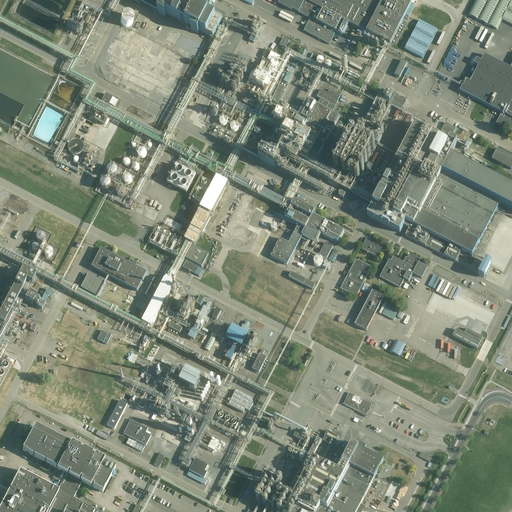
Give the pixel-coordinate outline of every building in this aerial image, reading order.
[(164,0),(160,9),(158,13),(165,17),(167,13),(175,17),(180,20),(190,25),(192,26),(193,27),(192,31),(199,34),(201,31),(214,38),(223,22),(209,15),(212,9),(205,6),(207,2),(202,0),(188,0),(187,3),(186,3),(180,0),(164,0)] [(329,45),(336,32),(343,36),(349,24),(362,30),(361,31),(367,34),(368,33),(391,46),(412,5),(401,0),(282,0),(280,3),(310,19),(304,32),(329,45)] [(511,2),(508,0),(476,0),(468,16),(497,32),(502,22),(511,27),(511,2)] [(126,29),(141,19),(135,9),(120,19),(126,29)] [(99,22),(106,27),(110,20),(103,15),(99,22)] [(69,30),(88,36),(90,30),(78,26),(79,22),(72,20),(69,30)] [(419,20),(414,30),(432,39),(437,29),(419,20)] [(414,30),(409,39),(427,49),(432,39),(414,30)] [(280,46),(286,49),(290,42),(284,39),(280,46)] [(409,39),(404,49),(422,58),(427,49),(409,39)] [(188,82),(161,73),(161,70),(159,70),(162,58),(148,53),(147,55),(139,52),(138,55),(110,45),(108,52),(111,53),(105,70),(109,72),(106,80),(150,95),(154,96),(155,92),(177,99),(179,94),(183,95),(186,86),(188,82)] [(269,73),(275,76),(280,66),(279,66),(282,61),(280,60),(281,59),(272,54),(268,61),(273,63),(271,66),(272,67),(269,73)] [(467,81),(461,91),(461,92),(502,114),(497,125),(511,132),(511,70),(485,56),(482,62),(477,60),(475,65),(479,67),(471,83),(467,81)] [(394,76),(399,78),(407,64),(402,61),(394,76)] [(226,75),(225,77),(222,75),(218,82),(222,84),(220,88),(219,87),(217,91),(235,101),(250,72),(241,67),(240,66),(233,63),(233,64),(232,64),(232,65),(230,68),(229,69),(229,70),(227,74),(226,74),(226,75)] [(331,73),(338,76),(343,67),(335,64),(331,73)] [(284,82),(289,84),(293,76),(289,73),(284,82)] [(352,73),(349,79),(360,85),(364,79),(352,73)] [(317,80),(305,74),(299,86),(302,88),(301,90),(309,94),(317,80)] [(286,89),(280,86),(272,100),(271,100),(270,102),(278,105),(286,89)] [(314,105),(313,108),(302,128),(298,126),(293,135),(290,134),(289,136),(288,136),(287,139),(290,141),(290,142),(286,150),(301,158),(302,157),(309,160),(312,154),(319,158),(323,152),(340,118),(332,114),(341,97),(330,91),(328,94),(321,91),(317,98),(321,100),(317,106),(314,105)] [(402,109),(404,110),(407,103),(389,94),(386,100),(399,108),(401,105),(401,106),(402,107),(402,108),(402,109)] [(105,95),(100,104),(107,107),(112,98),(105,95)] [(117,106),(120,100),(115,97),(112,103),(117,106)] [(253,108),(254,108),(256,109),(257,107),(255,106),(257,102),(247,97),(244,103),(253,108)] [(361,131),(367,134),(382,104),(377,101),(361,131)] [(207,121),(214,124),(219,113),(221,113),(222,111),(213,107),(207,121)] [(289,121),(293,112),(288,109),(285,115),(283,114),(281,118),(289,121)] [(238,122),(233,126),(237,132),(243,128),(238,122)] [(137,123),(136,126),(163,141),(167,134),(146,124),(144,127),(137,123)] [(384,186),(368,217),(400,233),(406,223),(412,226),(406,237),(456,263),(462,252),(473,257),(496,212),(500,204),(511,210),(511,189),(509,187),(451,157),(458,143),(451,140),(449,143),(448,142),(454,129),(444,124),(441,130),(439,133),(437,137),(436,136),(416,125),(401,153),(400,155),(386,181),(384,186)] [(83,150),(83,148),(83,147),(82,145),(82,144),(81,143),(80,142),(78,142),(78,141),(76,141),(74,141),(73,141),(71,142),(70,143),(69,144),(69,145),(68,146),(68,148),(68,149),(68,151),(69,152),(70,154),(71,155),(72,155),(74,156),(75,156),(76,156),(78,155),(80,155),(81,154),(81,153),(82,151),(83,150)] [(179,155),(188,159),(192,153),(183,148),(179,155)] [(147,156),(147,154),(147,152),(146,151),(145,150),(144,149),(143,149),(141,149),(140,150),(139,150),(138,152),(138,153),(138,154),(138,155),(138,156),(139,157),(140,158),(141,158),(142,159),(144,158),(146,157),(147,156)] [(161,150),(149,174),(154,176),(167,153),(161,150)] [(492,159),(511,170),(511,168),(511,157),(497,150),(492,159)] [(128,155),(124,164),(132,168),(136,159),(128,155)] [(203,165),(218,173),(222,164),(207,156),(203,165)] [(192,192),(202,172),(182,162),(176,175),(175,174),(172,182),(192,192)] [(117,174),(117,173),(117,171),(116,170),(114,169),(113,168),(112,168),(110,168),(108,170),(107,171),(107,172),(107,173),(107,175),(108,177),(110,178),(111,178),(112,178),(114,178),(116,177),(116,176),(117,175),(117,174)] [(132,183),(133,181),(132,179),(132,178),(131,178),(130,177),(129,176),(128,176),(127,176),(126,177),(125,178),(124,179),(123,181),(124,183),(125,184),(125,185),(126,185),(128,186),(130,185),(132,184),(132,183)] [(111,188),(111,186),(111,184),(110,182),(109,182),(108,181),(106,180),(104,181),(103,181),(103,182),(102,182),(101,183),(101,185),(101,187),(102,189),(103,190),(104,190),(106,191),(107,191),(108,190),(110,189),(111,188)] [(126,195),(126,194),(126,193),(126,192),(125,190),(123,189),(122,189),(120,189),(118,190),(117,191),(117,192),(117,193),(117,195),(118,197),(119,198),(120,198),(121,198),(123,198),(124,198),(125,197),(126,195)] [(275,250),(272,256),(288,264),(291,258),(303,236),(316,243),(318,239),(319,237),(321,234),(339,243),(345,233),(326,223),(313,216),(315,213),(306,209),(303,207),(286,198),(277,214),(299,225),(295,232),(296,232),(290,244),(281,240),(275,250)] [(44,240),(44,238),(44,237),(43,235),(42,234),(41,234),(40,234),(39,234),(37,235),(36,236),(36,237),(35,238),(36,240),(36,241),(37,242),(38,242),(39,243),(40,243),(41,243),(42,242),(43,242),(44,240)] [(362,250),(378,259),(383,248),(367,240),(362,250)] [(320,255),(327,259),(333,248),(326,244),(320,255)] [(52,255),(53,253),(52,252),(51,250),(50,249),(49,249),(48,249),(47,249),(46,249),(45,250),(44,252),(44,253),(44,255),(45,257),(46,258),(48,258),(50,258),(51,257),(52,255)] [(188,262),(205,270),(211,258),(194,249),(188,262)] [(101,250),(95,262),(92,268),(137,292),(147,274),(134,267),(136,264),(131,262),(129,265),(101,250)] [(334,250),(328,261),(334,263),(339,253),(334,250)] [(389,260),(379,278),(399,289),(404,280),(408,282),(412,274),(417,277),(421,279),(427,269),(427,268),(418,264),(420,261),(419,260),(416,259),(410,255),(407,260),(406,259),(403,263),(395,259),(393,258),(391,261),(389,260)] [(323,265),(323,263),(323,261),(323,260),(322,259),(320,258),(318,258),(317,258),(316,258),(315,259),(314,260),(314,261),(313,263),(314,265),(314,266),(315,266),(316,267),(318,268),(319,268),(320,268),(321,267),(322,267),(323,266),(323,265)] [(340,290),(357,299),(373,268),(356,259),(340,290)] [(478,277),(484,280),(485,278),(486,279),(492,268),(491,268),(491,266),(492,265),(486,262),(485,263),(478,277)] [(0,314),(0,337),(5,340),(8,335),(14,339),(16,335),(17,336),(19,332),(30,312),(20,307),(26,294),(27,295),(32,287),(35,288),(39,281),(30,276),(31,273),(24,270),(0,314)] [(157,279),(162,282),(165,276),(160,273),(157,279)] [(315,285),(292,273),(289,278),(313,290),(315,285)] [(105,284),(101,282),(88,275),(81,289),(98,298),(105,284)] [(145,297),(154,302),(163,284),(154,280),(145,297)] [(27,302),(42,310),(48,299),(50,300),(53,294),(46,290),(41,300),(31,295),(27,302)] [(372,292),(370,296),(355,326),(366,332),(384,298),(372,292)] [(196,307),(200,309),(205,301),(200,299),(196,307)] [(74,304),(85,309),(86,307),(76,301),(74,304)] [(137,308),(142,311),(145,305),(140,302),(137,308)] [(198,319),(188,339),(195,342),(204,324),(205,325),(209,319),(206,318),(210,310),(209,310),(211,305),(207,303),(205,308),(203,307),(200,314),(196,312),(193,316),(198,319)] [(382,315),(394,321),(399,310),(388,304),(382,315)] [(212,318),(217,321),(221,313),(216,311),(212,318)] [(232,331),(226,343),(228,344),(227,345),(231,347),(231,346),(240,351),(247,339),(244,337),(249,329),(247,328),(249,324),(245,322),(243,326),(241,324),(236,333),(232,331)] [(168,328),(179,334),(182,330),(170,324),(168,328)] [(456,331),(456,330),(453,337),(477,350),(483,338),(467,330),(464,335),(456,331)] [(103,332),(98,341),(104,344),(107,345),(112,336),(109,334),(109,335),(103,332)] [(394,341),(389,352),(399,357),(405,347),(394,341)] [(258,374),(267,358),(262,355),(264,352),(262,350),(252,370),(258,374)] [(501,354),(498,361),(504,364),(508,357),(501,354)] [(0,389),(12,367),(1,361),(0,363),(0,389)] [(184,379),(199,388),(206,374),(191,366),(184,379)] [(231,404),(246,412),(247,409),(251,411),(255,403),(251,401),(253,397),(239,389),(231,404)] [(346,405),(368,417),(374,406),(352,394),(346,405)] [(108,426),(115,429),(128,404),(121,400),(108,426)] [(217,418),(237,429),(240,423),(242,424),(244,421),(222,410),(217,418)] [(132,419),(124,433),(135,439),(133,442),(129,439),(126,445),(142,453),(144,447),(136,443),(137,440),(147,445),(152,435),(146,433),(149,428),(132,419)] [(98,511),(73,498),(81,482),(104,493),(116,469),(62,441),(32,425),(22,445),(19,449),(67,474),(58,491),(40,481),(43,476),(27,468),(24,473),(20,471),(9,490),(7,489),(4,495),(6,496),(0,508),(0,511),(98,511)] [(300,429),(297,435),(305,439),(308,433),(300,429)] [(339,437),(327,432),(325,437),(323,441),(330,445),(329,447),(333,449),(339,437)] [(213,453),(215,453),(216,451),(216,453),(217,453),(219,449),(221,450),(222,447),(225,448),(227,444),(223,441),(222,442),(214,438),(210,447),(215,450),(213,453)] [(285,511),(357,511),(361,506),(362,504),(364,500),(365,497),(372,484),(381,466),(384,461),(365,452),(367,448),(360,445),(358,448),(352,445),(351,447),(345,443),(341,449),(348,453),(348,454),(338,473),(313,460),(315,457),(314,457),(322,441),(318,438),(313,448),(314,448),(312,450),(312,451),(303,467),(291,490),(295,493),(285,511)] [(159,454),(154,464),(153,465),(158,468),(164,457),(159,454)] [(210,466),(197,459),(188,477),(203,485),(209,473),(207,472),(210,466)] [(384,496),(394,501),(402,486),(392,480),(384,496)]
